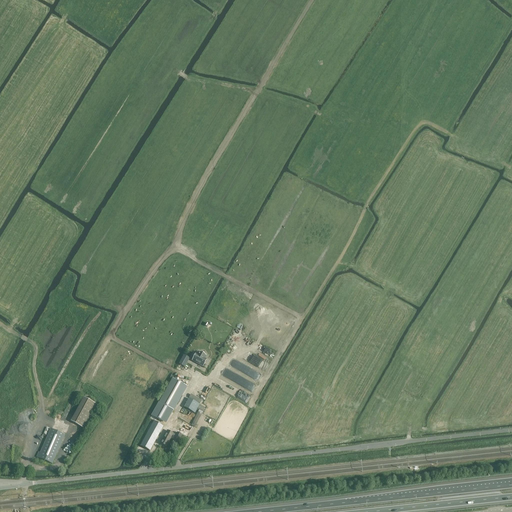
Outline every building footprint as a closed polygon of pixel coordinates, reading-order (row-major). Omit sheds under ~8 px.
[(192,361),(203,367),(207,360),(204,358),(206,356),(205,355),(205,354),(204,353),(203,352),(202,353),(201,353),(199,352),(198,355),(196,354),(192,361)] [(190,358),(184,355),(179,364),(185,367),(190,358)] [(231,370),(222,367),(220,374),(229,377),(231,370)] [(187,386),(173,378),(159,403),(174,411),(187,386)] [(84,429),(97,405),(84,398),(71,422),(84,429)] [(183,407),(181,411),(184,413),(186,409),(194,414),(200,405),(188,398),(183,407)] [(140,446),(149,451),(163,426),(154,421),(151,419),(140,440),(143,441),(140,446)] [(52,464),(65,435),(50,429),(40,453),(39,452),(37,457),(52,464)] [(166,448),(173,434),(168,431),(160,444),(166,448)] [(178,444),(180,440),(183,435),(177,432),(173,441),(178,444)]
